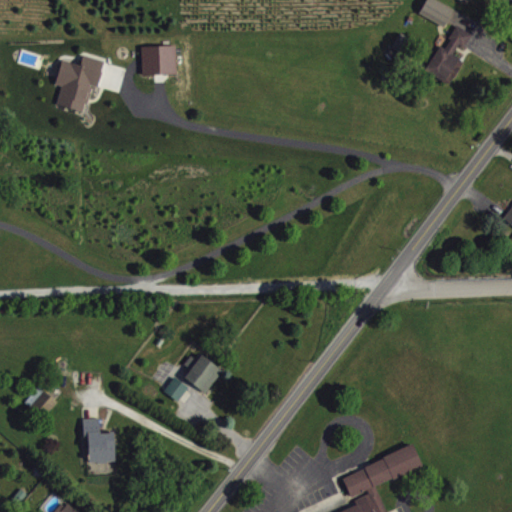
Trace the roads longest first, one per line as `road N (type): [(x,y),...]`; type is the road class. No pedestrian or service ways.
road 1 (secondary): [(204,511),(511,113)]
road 2 (residential): [(381,287),(511,283)]
